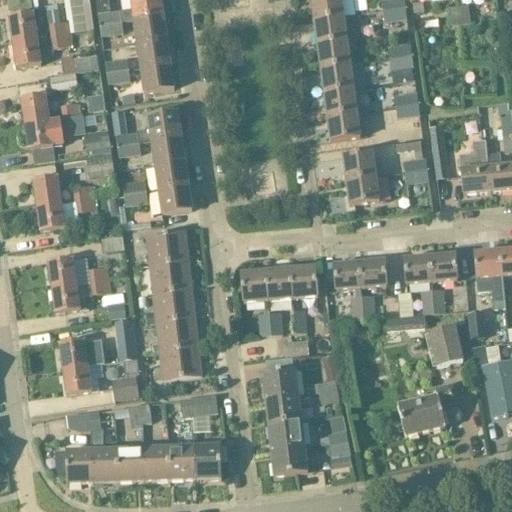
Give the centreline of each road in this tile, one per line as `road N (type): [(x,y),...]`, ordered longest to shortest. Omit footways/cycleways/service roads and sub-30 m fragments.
road 1 (residential): [(245,511),(238,452),(246,451),(218,244)]
road 2 (residential): [(218,244),(185,0)]
road 3 (residential): [(316,237),(286,0)]
road 4 (residential): [(511,472),(292,511)]
road 5 (residential): [(316,237),(325,244),(511,225)]
road 6 (residential): [(28,511),(0,323)]
